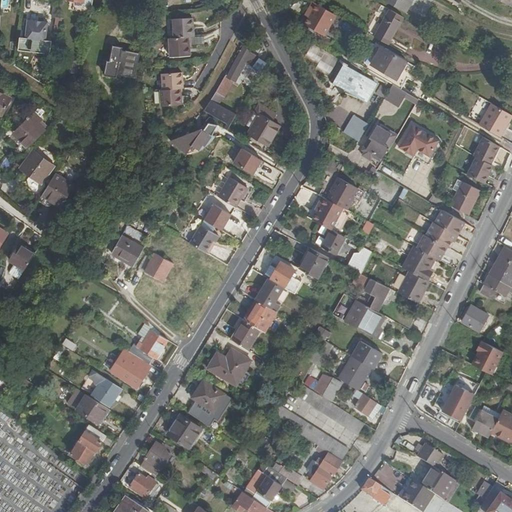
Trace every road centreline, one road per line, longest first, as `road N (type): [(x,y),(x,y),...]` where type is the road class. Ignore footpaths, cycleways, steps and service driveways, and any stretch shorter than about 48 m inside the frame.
road 1 (residential): [(85,511),(310,151),(312,111),(255,0)]
road 2 (secondary): [(396,413),(511,180)]
road 3 (residential): [(396,413),(511,478)]
road 4 (secondary): [(319,511),(360,478),(396,413)]
